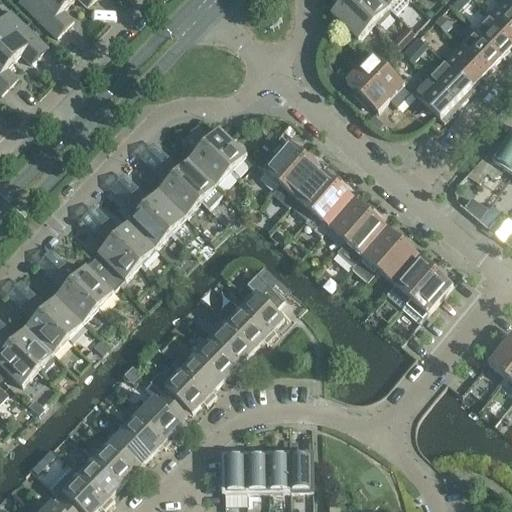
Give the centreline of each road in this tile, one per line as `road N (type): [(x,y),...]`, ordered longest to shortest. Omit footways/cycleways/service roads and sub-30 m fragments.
road 1 (residential): [(268,76),(228,109),(163,113),(0,280)]
road 2 (secondary): [(0,234),(211,22)]
road 3 (residential): [(140,511),(207,443),(255,415),(318,413),(383,436)]
road 4 (secondary): [(193,6),(0,202)]
road 5 (residential): [(153,0),(0,160)]
road 6 (residential): [(383,436),(503,283)]
road 7 (residential): [(401,197),(268,76)]
road 8 (residential): [(401,197),(511,90)]
road 9 (residential): [(503,283),(401,197)]
